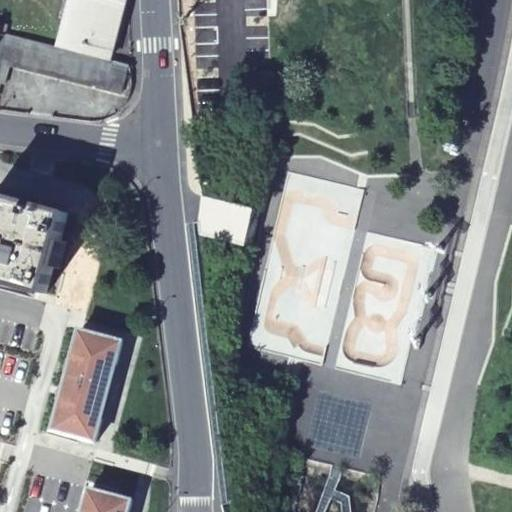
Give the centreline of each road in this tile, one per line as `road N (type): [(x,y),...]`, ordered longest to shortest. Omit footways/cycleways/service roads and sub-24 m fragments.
road 1 (tertiary): [(161,145),(194,511)]
road 2 (unclassified): [(0,131),(161,145)]
road 3 (tertiary): [(154,0),(161,145)]
